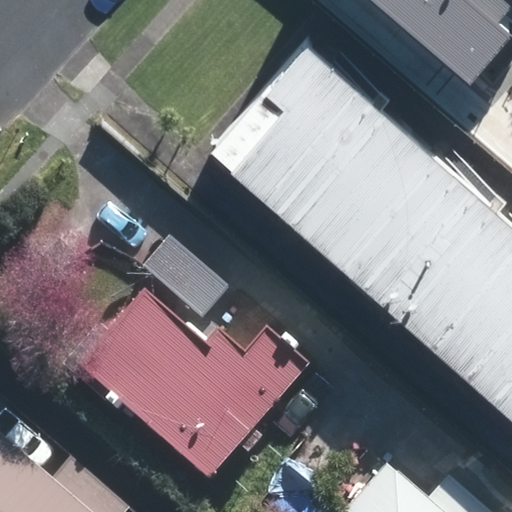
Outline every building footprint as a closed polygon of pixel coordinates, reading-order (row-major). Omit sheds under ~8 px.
[(388,0),(464,67),(511,12),(511,11),(498,0),(388,0)] [(511,177),(326,21),(233,130),(511,364),(511,177)] [(177,232),(149,265),(209,315),(236,283),(177,232)] [(106,316),(73,354),(215,475),(320,352),(279,317),(259,340),(232,318),(221,331),(160,280),(119,328),(106,316)] [(8,416),(0,425),(0,511),(129,511),(140,500),(79,449),(66,465),(8,416)] [(507,511),(457,470),(438,493),(396,458),(349,511),(507,511)]
